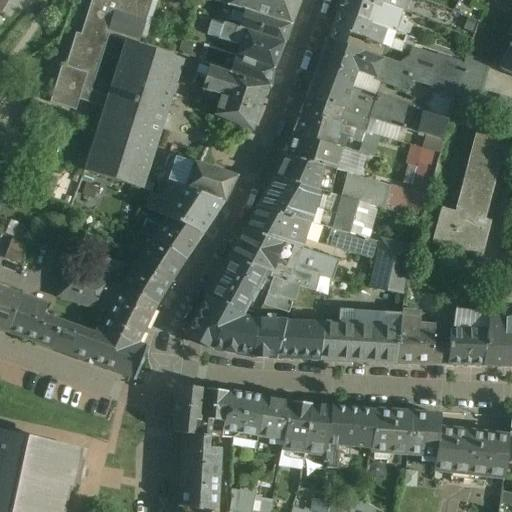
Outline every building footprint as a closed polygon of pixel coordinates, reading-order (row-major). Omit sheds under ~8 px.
[(0,0),(0,15),(1,16),(10,0),(0,0)] [(152,0),(91,0),(80,36),(76,34),(65,68),(61,66),(50,103),(75,111),(78,100),(106,109),(86,172),(141,190),(165,115),(109,98),(90,91),(108,36),(127,42),(138,46),(152,0)] [(212,0),(220,3),(227,5),(290,26),(293,18),(300,0),(212,0)] [(354,0),(340,0),(336,13),(394,32),(394,31),(395,31),(399,20),(397,20),(399,12),(382,6),(381,9),(354,0)] [(354,0),(381,9),(382,6),(399,12),(403,0),(354,0)] [(227,5),(220,3),(218,9),(223,11),(222,13),(242,19),(239,29),(283,44),(290,26),(227,5)] [(394,32),(336,13),(331,29),(327,41),(344,47),(348,35),(380,46),(401,53),(406,37),(394,32)] [(239,29),(235,28),(235,29),(212,21),(207,35),(218,39),(232,44),(240,46),(237,57),(273,70),(283,44),(239,29)] [(376,97),(350,89),(356,72),(375,79),(382,61),(344,47),(327,41),(306,99),(343,111),(342,112),(369,121),(370,120),(405,131),(412,108),(376,96),(376,97)] [(127,42),(109,98),(165,115),(182,60),(138,46),(127,42)] [(511,43),(499,70),(511,75),(511,43)] [(237,57),(204,46),(200,57),(229,66),(230,64),(233,65),(230,73),(267,87),(271,88),(273,70),(237,57)] [(463,67),(413,51),(407,69),(386,62),(379,80),(406,90),(410,79),(455,93),(463,67)] [(480,60),(466,56),(463,67),(455,93),(452,105),(475,111),(489,65),(480,60)] [(267,87),(230,74),(209,68),(201,90),(220,97),(214,116),(252,133),(267,87)] [(343,111),(306,99),(301,114),(365,133),(368,126),(367,126),(369,121),(342,112),(343,111)] [(511,102),(509,101),(503,121),(511,123),(511,102)] [(365,133),(301,114),(292,136),(342,150),(343,150),(346,139),(361,143),(365,133)] [(449,122),(423,114),(418,134),(444,142),(449,122)] [(507,142),(475,133),(454,213),(440,209),(431,244),(481,258),(490,222),(486,221),(507,142)] [(342,150),(292,136),(283,156),(335,170),(336,171),(337,164),(357,170),(359,160),(367,162),(368,157),(343,150),(342,150)] [(435,158),(417,152),(413,167),(418,168),(432,171),(432,170),(435,158)] [(231,176),(205,168),(205,167),(199,165),(193,164),(193,163),(169,155),(155,196),(162,197),(156,215),(189,229),(202,235),(223,202),(235,178),(231,176)] [(335,170),(283,156),(272,179),(319,192),(328,194),(335,170)] [(432,171),(418,168),(413,183),(409,182),(406,191),(411,192),(407,205),(387,199),(384,210),(422,219),(436,171),(432,170),(432,171)] [(390,187),(347,175),(341,199),(376,209),(384,210),(387,199),(390,187)] [(319,192),(272,179),(256,208),(310,223),(311,224),(314,210),(319,192)] [(376,209),(341,199),(336,215),(314,210),(311,224),(378,243),(379,239),(380,240),(380,239),(369,235),(376,209)] [(310,223),(256,208),(243,231),(301,250),(302,250),(305,238),(310,223)] [(189,229),(165,218),(159,228),(146,221),(139,234),(152,238),(185,261),(201,237),(189,229)] [(311,224),(310,223),(305,238),(318,241),(317,244),(375,260),(378,243),(311,224)] [(318,279),(294,271),(301,250),(243,231),(228,259),(266,272),(271,274),(270,278),(299,288),(315,293),(319,280),(319,279),(318,279)] [(185,261),(152,238),(138,260),(172,281),(185,261)] [(380,240),(379,239),(378,243),(375,260),(369,287),(404,294),(404,293),(406,293),(409,267),(415,247),(380,240)] [(13,240),(6,259),(23,265),(24,244),(13,240)] [(302,250),(301,250),(294,271),(318,279),(325,258),(325,257),(302,250)] [(172,281),(138,260),(132,270),(98,256),(91,275),(111,282),(121,287),(157,305),(172,281)] [(325,257),(325,258),(318,279),(319,279),(319,280),(332,283),(339,262),(325,257)] [(266,272),(228,259),(206,299),(231,311),(231,310),(243,316),(245,312),(250,302),(252,303),(257,293),(255,292),(266,272)] [(91,275),(66,266),(57,298),(98,311),(111,282),(91,275)] [(299,288),(273,279),(267,296),(274,299),(274,297),(294,303),(299,288)] [(157,305),(121,287),(100,331),(138,344),(157,305)] [(21,296),(0,288),(0,330),(7,333),(21,296)] [(46,305),(21,296),(7,333),(50,349),(60,322),(42,316),(46,305)] [(243,316),(231,310),(231,311),(206,299),(189,331),(191,338),(211,350),(252,358),(276,359),(286,322),(288,313),(289,313),(291,307),(292,307),(294,303),(274,297),(274,299),(267,296),(256,305),(262,306),(260,316),(245,312),(243,316)] [(420,314),(402,311),(401,316),(395,366),(440,366),(446,366),(448,346),(442,346),(433,346),(434,327),(418,325),(420,314)] [(488,314),(455,311),(452,330),(450,330),(448,346),(446,366),(481,367),(486,319),(487,319),(488,314)] [(401,316),(339,312),(338,324),(323,323),(323,324),(319,361),(395,366),(401,316)] [(511,319),(487,319),(486,319),(481,367),(511,367),(511,319)] [(100,331),(96,329),(92,340),(68,331),(70,326),(60,322),(50,349),(134,380),(147,348),(138,344),(100,331)] [(323,324),(286,322),(276,359),(319,361),(323,324)] [(205,390),(175,387),(170,434),(183,435),(200,437),(205,390)] [(228,393),(205,390),(200,437),(209,437),(210,437),(211,427),(223,428),(228,393)] [(245,396),(228,393),(223,428),(221,438),(232,439),(239,435),(257,438),(262,399),(245,396)] [(290,403),(262,399),(257,438),(283,442),(290,403)] [(311,406),(290,403),(283,442),(281,452),(303,455),(311,406)] [(331,408),(311,406),(303,455),(303,460),(323,463),(323,464),(325,464),(331,408)] [(374,412),(331,408),(325,464),(326,464),(326,469),(336,470),(338,452),(336,452),(336,446),(370,450),(375,412),(374,412)] [(412,415),(375,412),(370,450),(370,451),(374,452),(373,459),(387,460),(387,453),(407,454),(412,415)] [(440,416),(412,415),(407,454),(421,455),(420,462),(434,463),(438,430),(439,430),(440,416)] [(439,430),(438,430),(434,463),(434,470),(451,472),(450,479),(485,483),(486,476),(504,478),(508,438),(439,430)] [(0,436),(0,511),(63,511),(69,488),(73,489),(80,454),(49,447),(50,445),(37,442),(37,446),(14,441),(15,437),(2,434),(1,437),(0,436)] [(200,437),(183,435),(179,507),(201,511),(216,511),(220,449),(208,449),(209,437),(200,437)] [(256,488),(241,486),(240,492),(231,491),(227,511),(252,511),(254,503),(256,488)] [(511,511),(511,494),(502,492),(502,495),(498,511),(511,511)] [(350,511),(354,502),(333,497),(327,511),(350,511)] [(309,511),(323,511),(327,505),(310,499),(306,511),(309,511)] [(354,502),(350,511),(374,511),(375,511),(361,502),(361,504),(354,502)] [(269,511),(271,506),(254,503),(252,511),(269,511)]
